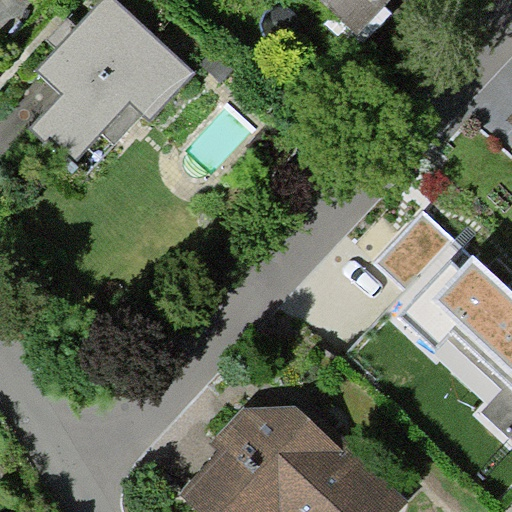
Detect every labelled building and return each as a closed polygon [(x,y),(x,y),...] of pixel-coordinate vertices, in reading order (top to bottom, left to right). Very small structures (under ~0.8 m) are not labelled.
[(119,145),(187,70),(110,0),(96,0),(74,25),(29,74),(54,96),(28,125),(73,166),(105,132),(119,145)] [(315,0),(365,44),(405,0),(315,0)] [(424,212),(378,260),(407,288),(453,240),(424,212)] [(511,435),(511,292),(477,260),(460,277),(451,268),(404,316),(419,330),(441,350),(450,339),(504,388),(484,410),(511,435)] [(400,511),(410,502),(326,430),(315,420),(252,419),(183,491),(204,511),(400,511)]
